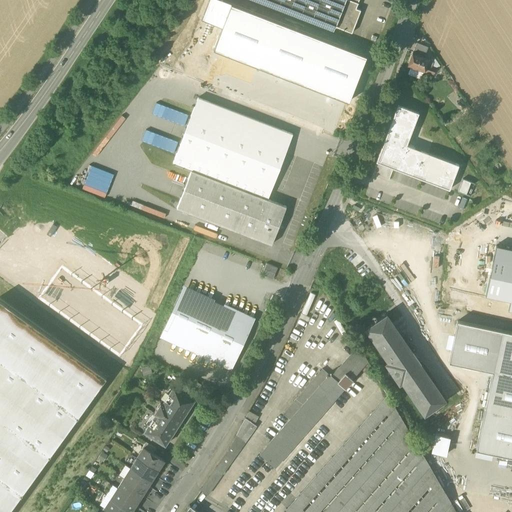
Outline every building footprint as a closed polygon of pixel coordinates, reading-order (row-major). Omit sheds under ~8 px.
[(265,0),(335,27),(345,0),(265,0)] [(359,0),(345,0),(335,27),(352,34),(361,11),(356,9),(359,0)] [(369,57),(234,5),(216,51),(351,103),(369,57)] [(412,52),(428,57),(430,52),(414,46),(412,52)] [(408,65),(423,71),(426,64),(428,57),(412,52),(408,65)] [(423,71),(434,74),(436,68),(426,64),(423,71)] [(173,164),(191,171),(267,200),(292,135),(198,98),(173,164)] [(419,113),(397,105),(376,162),(449,190),(458,165),(406,145),(419,113)] [(177,209),(253,238),(267,200),(191,171),(177,209)] [(474,184),(462,179),(457,192),(470,197),(470,196),(466,195),(471,183),(474,184)] [(286,207),(267,200),(253,238),(271,245),(286,207)] [(509,310),(511,310),(511,259),(490,254),(482,295),(511,301),(509,310)] [(267,264),(265,270),(275,274),(277,268),(267,264)] [(61,265),(37,298),(119,358),(143,325),(61,265)] [(273,279),(275,274),(265,270),(262,275),(273,279)] [(183,285),(180,293),(251,326),(255,318),(224,304),(223,306),(214,301),(214,299),(183,285)] [(180,293),(163,329),(234,362),(251,326),(180,293)] [(0,299),(0,511),(8,511),(106,377),(0,299)] [(401,382),(424,415),(445,401),(386,316),(366,330),(388,362),(386,364),(399,384),(401,382)] [(451,349),(448,362),(492,372),(501,331),(457,321),(454,335),(451,349)] [(234,362),(163,329),(159,337),(231,370),(234,362)] [(511,332),(501,331),(492,372),(476,450),(492,453),(511,457),(511,332)] [(454,335),(448,334),(445,347),(451,349),(454,335)] [(338,366),(345,372),(337,380),(330,373),(329,374),(322,368),(283,413),(290,419),(260,453),(275,467),(344,388),(345,389),(353,380),(352,379),(368,362),(358,345),(338,366)] [(144,432),(165,445),(194,400),(173,386),(162,404),(160,403),(154,413),(155,414),(144,432)] [(286,509),(289,511),(456,511),(387,394),(286,509)] [(200,489),(207,495),(257,426),(245,417),(240,425),(228,450),(200,489)] [(449,437),(435,435),(431,452),(445,455),(449,437)] [(143,447),(152,453),(156,448),(146,442),(142,447),(143,448),(143,447)] [(143,448),(137,458),(157,471),(164,460),(152,453),(143,447),(143,448)] [(492,453),(476,450),(474,456),(491,460),(492,453)] [(137,458),(130,468),(151,481),(157,471),(137,458)] [(130,468),(124,478),(144,491),(151,481),(130,468)] [(124,478),(117,488),(138,501),(144,491),(124,478)] [(117,488),(111,498),(131,511),(138,501),(117,488)] [(130,511),(131,511),(111,498),(104,507),(104,508),(110,511),(130,511)]
